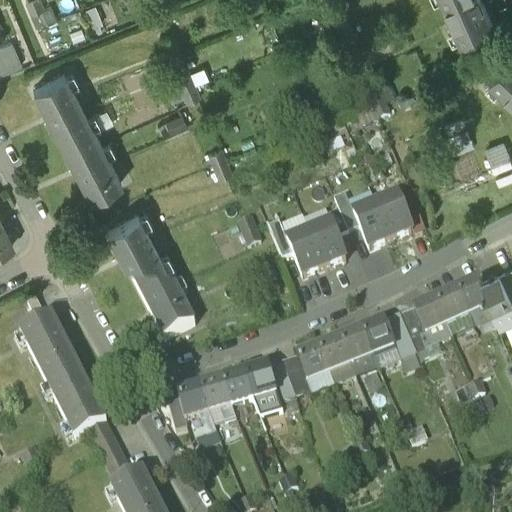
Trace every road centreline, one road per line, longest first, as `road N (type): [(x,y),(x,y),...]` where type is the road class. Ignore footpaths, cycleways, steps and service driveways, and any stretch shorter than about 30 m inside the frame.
road 1 (residential): [(511,221),(301,327),(125,387)]
road 2 (residential): [(55,255),(125,387)]
road 3 (residential): [(125,387),(205,511)]
road 4 (residential): [(0,141),(55,255)]
